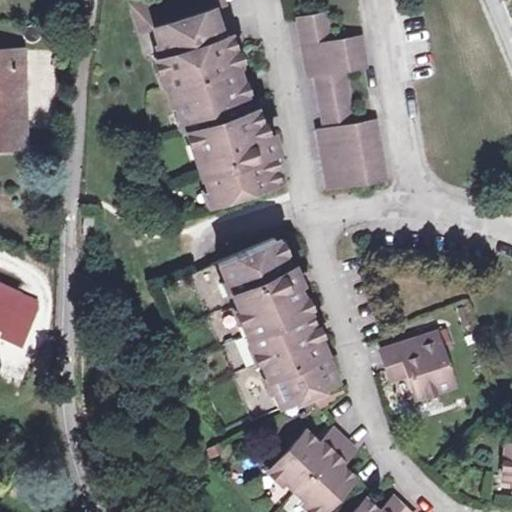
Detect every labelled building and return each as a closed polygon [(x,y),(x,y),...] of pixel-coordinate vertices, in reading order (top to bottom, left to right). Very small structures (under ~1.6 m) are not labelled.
[(134,0),(129,2),(137,32),(151,27),(210,9),(224,4),(222,0),(134,0)] [(151,27),(160,56),(219,38),(210,9),(151,27)] [(353,126),(344,70),(363,67),(358,37),(330,42),(326,16),(298,21),(307,76),(316,75),(325,129),(318,130),(328,188),(383,179),(373,123),(353,126)] [(219,38),(160,56),(153,58),(158,73),(163,79),(173,111),(181,119),(184,130),(190,147),(195,145),(200,160),(195,161),(209,202),(273,181),(264,153),(273,149),(268,133),(258,136),(250,109),(247,110),(237,78),(230,80),(226,67),(235,64),(228,44),(226,35),(219,38)] [(21,49),(0,49),(0,124),(23,124),(21,49)] [(0,124),(0,145),(24,145),(23,124),(0,124)] [(95,213),(82,213),(81,235),(94,235),(95,213)] [(274,239),(215,263),(246,335),(276,405),(333,381),(291,283),(296,281),(290,265),(285,267),(274,239)] [(187,275),(248,418),(250,422),(279,410),(276,405),(246,335),(215,263),(191,274),(187,275)] [(220,429),(248,418),(187,275),(159,287),(220,429)] [(0,329),(3,331),(22,296),(0,285),(0,329)] [(435,332),(413,339),(416,349),(438,342),(435,332)] [(451,387),(438,342),(416,349),(413,339),(380,350),(385,369),(403,362),(406,375),(413,399),(451,387)] [(388,381),(406,375),(403,362),(385,369),(388,381)] [(283,481),(292,490),(303,500),(298,505),(305,511),(319,511),(343,488),(330,474),(338,466),(352,450),(331,428),(316,445),(308,453),(295,439),(263,470),(279,486),(283,481)] [(303,431),(295,439),(308,453),(316,445),(303,431)] [(511,442),(504,442),(500,481),(511,482),(511,442)] [(343,488),(352,480),(338,466),(330,474),(343,488)] [(357,511),(354,509),(351,511),(404,511),(391,499),(378,511),(357,511)] [(376,511),(365,499),(354,509),(357,511),(376,511)]
